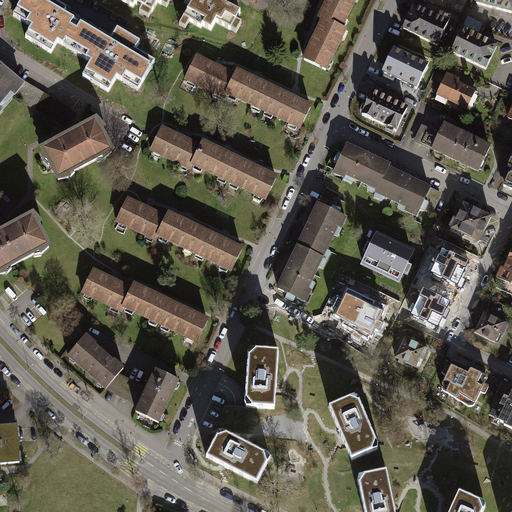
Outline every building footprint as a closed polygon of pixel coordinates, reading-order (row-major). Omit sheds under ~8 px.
[(77,55),(91,32),(62,14),(65,10),(48,0),(24,0),(14,16),(33,28),(30,33),(54,48),(57,43),(77,55)] [(134,4),(152,14),(158,3),(161,5),(163,0),(118,0),(132,8),(134,4)] [(194,0),(184,19),(201,29),(203,27),(212,32),(216,24),(232,32),(242,14),(226,4),(228,0),(194,0)] [(328,25),(329,24),(339,29),(353,0),(326,0),(317,19),(321,21),(328,25)] [(511,0),(475,0),(475,3),(511,13),(511,0)] [(449,24),(413,5),(401,29),(437,48),(449,24)] [(329,24),(328,25),(321,21),(313,37),(302,60),(324,70),(343,31),(339,29),(329,24)] [(463,28),(451,53),(486,70),(497,46),(463,28)] [(91,32),(77,55),(91,63),(86,72),(110,87),(116,77),(137,90),(154,63),(135,52),(140,43),(118,30),(109,43),(91,32)] [(428,66),(393,49),(381,73),(417,90),(428,66)] [(224,101),(226,97),(221,95),(231,73),(194,55),(181,80),(224,101)] [(0,112),(1,111),(0,110),(0,102),(9,92),(13,95),(22,86),(14,80),(0,67),(0,112)] [(226,97),(260,113),(272,88),(233,69),(231,73),(221,95),(226,97)] [(447,74),(436,96),(466,111),(476,91),(458,82),(459,80),(447,74)] [(13,97),(34,109),(42,94),(17,78),(14,80),(22,86),(13,95),(13,97)] [(272,88),(260,113),(297,131),(310,106),(293,98),(272,88)] [(408,109),(371,92),(360,117),(396,133),(408,109)] [(76,114),(42,94),(34,109),(65,127),(76,114)] [(104,159),(111,152),(100,132),(102,129),(95,122),(42,150),(44,159),(47,159),(58,180),(67,178),(67,175),(102,156),(104,159)] [(430,150),(430,152),(477,174),(490,146),(443,124),(438,134),(430,150)] [(438,134),(420,125),(412,142),(430,150),(438,134)] [(188,172),(190,169),(186,166),(196,145),(158,127),(146,152),(188,172)] [(190,169),(225,185),(237,160),(198,141),(196,145),(186,166),(190,169)] [(376,195),(389,169),(390,167),(347,146),(332,176),(344,182),(345,179),(376,195)] [(237,160),(225,185),(262,203),(274,178),(237,160)] [(432,191),(389,169),(376,195),(375,197),(406,212),(405,215),(417,220),(421,211),(432,191)] [(319,207),(333,213),(340,196),(327,190),(319,207)] [(442,196),(432,191),(421,211),(432,217),(442,196)] [(153,243),(155,239),(151,237),(161,216),(123,198),(111,223),(153,243)] [(297,249),(324,261),(339,230),(342,231),(347,220),(333,213),(319,207),(317,206),(297,249)] [(451,234),(478,247),(492,220),(465,206),(451,234)] [(155,239),(190,256),(202,231),(163,212),(161,216),(151,237),(155,239)] [(40,254),(49,248),(37,226),(39,224),(33,216),(0,233),(0,273),(5,273),(5,270),(39,252),(40,254)] [(202,231),(190,256),(227,274),(239,249),(202,231)] [(361,270),(400,288),(405,277),(408,278),(413,270),(409,268),(416,255),(378,236),(372,249),(368,247),(364,255),(367,257),(361,270)] [(310,293),(324,261),(297,249),(278,292),(308,306),(313,295),(310,293)] [(511,250),(502,271),(499,270),(493,280),(498,281),(495,288),(511,296),(511,250)] [(440,282),(441,280),(459,289),(471,264),(443,251),(440,257),(436,256),(433,264),(436,266),(432,275),(433,276),(432,278),(440,282)] [(121,314),(123,310),(118,308),(128,287),(91,268),(78,294),(121,314)] [(123,310),(157,327),(169,301),(130,283),(128,287),(118,308),(123,310)] [(427,326),(426,327),(434,331),(436,328),(439,329),(444,319),(447,320),(451,313),(448,311),(452,304),(424,291),(413,316),(420,319),(418,322),(427,326)] [(348,292),(336,319),(346,323),(343,327),(356,334),(353,338),(361,343),(364,338),(369,342),(371,338),(373,339),(377,332),(381,334),(385,326),(381,325),(385,315),(382,313),(384,308),(348,292)] [(169,301),(157,327),(194,345),(207,319),(169,301)] [(483,314),(474,334),(498,345),(507,325),(483,314)] [(64,357),(102,390),(103,389),(117,374),(122,368),(112,360),(111,361),(93,346),(94,345),(83,335),(64,357)] [(416,370),(426,349),(405,340),(395,360),(416,370)] [(274,391),(277,352),(248,350),(247,353),(243,403),(244,407),(272,409),(274,391)] [(446,375),(441,385),(442,389),(443,392),(468,407),(471,407),(475,405),(481,393),(484,394),(485,394),(488,387),(487,386),(484,384),(487,378),(487,377),(453,361),(452,362),(449,368),(446,367),(445,367),(442,373),(443,374),(446,375)] [(132,414),(156,426),(176,384),(152,372),(145,387),(136,405),(132,414)] [(145,387),(117,374),(103,389),(136,405),(145,387)] [(511,389),(509,388),(494,419),(507,426),(506,428),(511,430),(511,389)] [(353,396),(327,407),(338,432),(350,460),(376,449),(375,444),(356,399),(353,396)] [(0,469),(16,468),(13,430),(0,431),(0,469)] [(224,432),(219,432),(206,457),(258,484),(270,459),(267,455),(224,432)] [(384,470),(357,476),(356,480),(362,511),(393,511),(393,510),(384,470)] [(483,503),(457,491),(447,511),(481,511),(483,508),(483,503)]
